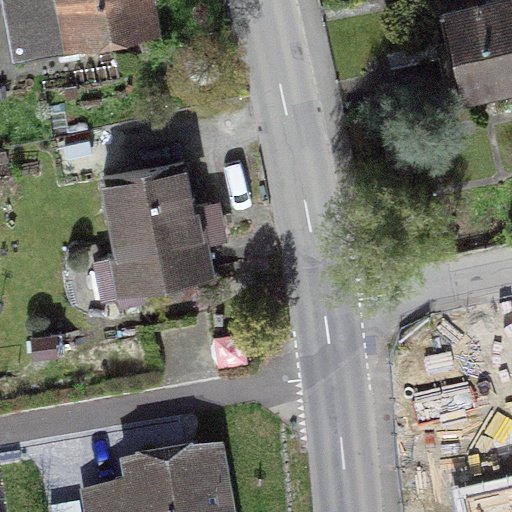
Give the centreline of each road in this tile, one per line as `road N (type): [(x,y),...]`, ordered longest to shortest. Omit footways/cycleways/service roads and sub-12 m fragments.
road 1 (residential): [(332,375),(0,431)]
road 2 (secondary): [(261,0),(322,307)]
road 3 (residential): [(511,266),(322,307)]
road 4 (secondary): [(332,375),(346,511)]
